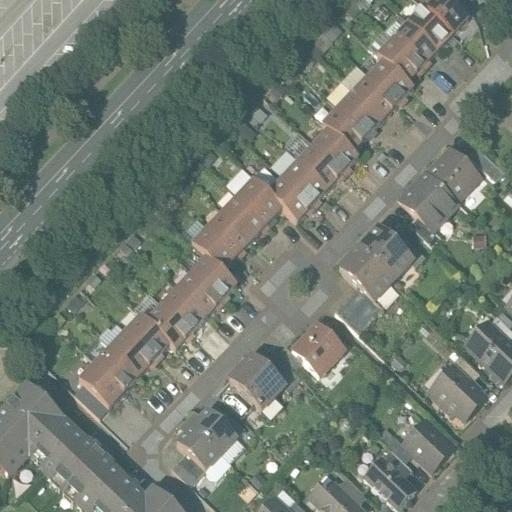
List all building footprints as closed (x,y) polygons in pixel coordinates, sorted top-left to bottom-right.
[(469,22),(444,0),(430,0),(422,10),(454,39),(469,22)] [(454,39),(422,10),(406,26),(439,56),(454,39)] [(439,56),(406,26),(391,43),(423,73),(439,56)] [(423,73),(391,43),(375,60),(381,65),(408,89),(423,73)] [(408,89),(381,65),(366,82),(398,112),(414,95),(408,89)] [(398,112),(366,82),(351,99),(383,128),(398,112)] [(383,128),(351,99),(335,116),(368,145),(383,128)] [(368,145),(335,116),(320,131),(325,135),(352,162),(368,145)] [(325,135),(309,151),(340,181),(356,166),(352,162),(325,135)] [(309,151),(294,166),(325,197),(340,181),(309,151)] [(446,151),(421,180),(455,208),(479,180),(446,151)] [(294,166),(279,181),(309,212),(325,197),(294,166)] [(439,247),(465,218),(421,180),(396,208),(439,247)] [(279,181),(263,197),(280,214),(294,227),(309,212),(279,181)] [(250,183),(234,198),(265,229),(280,214),(263,197),(250,183)] [(234,198),(219,214),(250,244),(265,229),(234,198)] [(219,214),(203,229),(234,260),(250,244),(219,214)] [(203,229),(188,244),(202,258),(219,275),(234,260),(203,229)] [(374,232),(354,254),(395,291),(415,269),(374,232)] [(354,254),(334,275),(376,313),(395,291),(354,254)] [(202,258),(186,274),(217,304),(232,289),(219,275),(202,258)] [(186,274),(171,289),(202,320),(217,304),(186,274)] [(171,289),(155,304),(186,335),(202,320),(171,289)] [(155,304),(140,320),(164,344),(171,350),(186,335),(155,304)] [(511,304),(501,317),(511,326),(511,304)] [(134,314),(118,329),(149,360),(164,344),(140,320),(134,314)] [(500,389),(511,376),(511,346),(488,323),(460,352),(500,389)] [(346,354),(314,327),(288,359),(319,385),(346,354)] [(118,329),(103,345),(134,375),(149,360),(118,329)] [(103,345),(87,360),(118,391),(134,375),(103,345)] [(289,392),(249,359),(224,390),(263,423),(289,392)] [(87,360),(72,375),(103,406),(118,391),(87,360)] [(452,363),(423,397),(463,430),(491,396),(452,363)] [(26,386),(0,413),(0,473),(10,483),(30,463),(66,424),(26,386)] [(206,417),(190,434),(221,465),(238,447),(206,417)] [(425,420),(400,446),(432,476),(457,450),(425,420)] [(66,424),(30,463),(82,511),(131,511),(145,498),(66,424)] [(190,434),(173,452),(205,482),(221,465),(190,434)] [(362,481),(395,511),(399,511),(418,492),(405,480),(413,472),(392,453),(385,461),(383,459),(362,481)] [(306,501),(317,511),(365,511),(361,508),(368,501),(346,481),(340,488),(333,482),(326,490),(321,485),(306,501)] [(177,511),(153,489),(145,498),(131,511),(177,511)] [(290,511),(275,498),(261,511),(290,511)]
